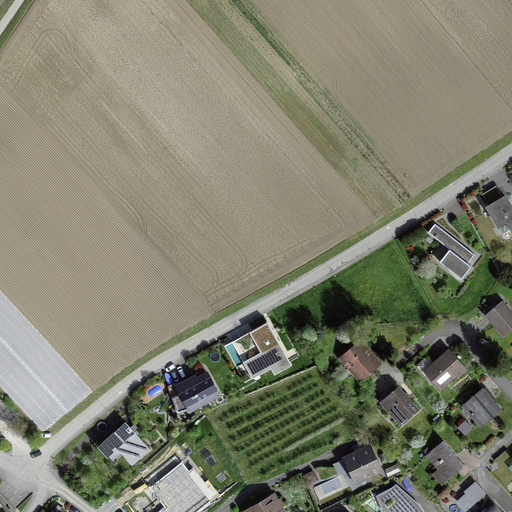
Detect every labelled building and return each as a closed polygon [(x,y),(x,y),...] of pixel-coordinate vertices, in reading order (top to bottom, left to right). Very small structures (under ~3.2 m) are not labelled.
[(487,207),(503,233),(511,227),(511,207),(505,196),(502,197),(496,186),(483,194),(489,205),(487,207)] [(435,223),(428,232),(449,249),(439,261),(461,278),(471,266),(467,263),(474,254),(435,223)] [(511,312),(502,301),(486,314),(503,335),(511,328),(511,312)] [(268,322),(251,331),(253,336),(237,344),(244,358),(235,362),(245,379),(271,365),(275,372),(290,364),(268,322)] [(360,381),(381,363),(373,354),(371,356),(365,350),(368,348),(360,339),(339,357),(347,366),(350,363),(356,369),(352,372),(360,381)] [(425,371),(440,389),(458,373),(460,376),(467,370),(449,349),(434,362),(427,355),(416,365),(423,373),(425,371)] [(178,411),(188,408),(189,409),(219,394),(208,373),(195,380),(193,376),(187,379),(189,383),(178,389),(181,394),(174,398),(178,411)] [(398,386),(381,401),(389,411),(391,409),(403,422),(418,409),(398,386)] [(470,415),(480,426),(499,409),(482,389),(464,405),(471,414),(470,415)] [(125,423),(98,446),(107,456),(118,446),(133,463),(148,449),(125,423)] [(447,479),(454,473),(447,465),(457,456),(443,440),(426,455),(447,479)] [(347,460),(334,466),(343,486),(380,470),(369,447),(346,457),(347,460)] [(159,511),(194,511),(214,497),(185,461),(155,485),(162,494),(168,490),(176,499),(159,511)] [(466,510),(485,493),(475,482),(464,491),(466,493),(458,500),(466,510)] [(383,511),(384,511),(424,511),(418,502),(396,483),(376,495),(383,511)] [(283,511),(273,495),(249,509),(250,511),(283,511)]
